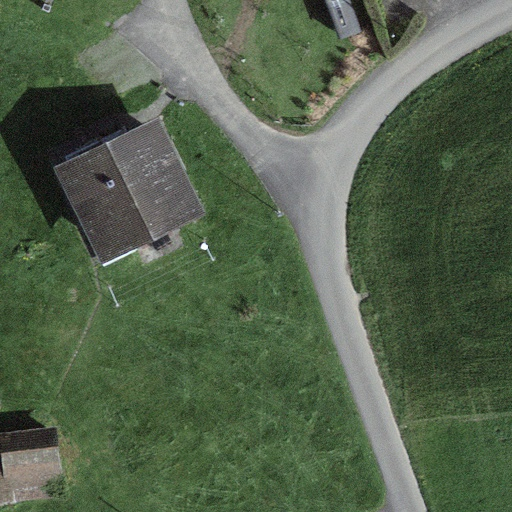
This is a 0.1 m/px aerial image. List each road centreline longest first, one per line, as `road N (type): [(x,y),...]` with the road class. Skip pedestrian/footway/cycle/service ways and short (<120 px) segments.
road 1 (residential): [(511,6),(469,28),(357,118),(317,205),(332,306),(404,511)]
road 2 (track): [(159,0),(175,60),(249,146),(324,189)]
